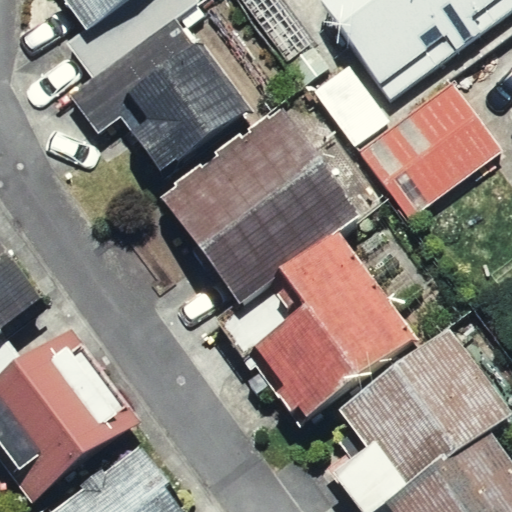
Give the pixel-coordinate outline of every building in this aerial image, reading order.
[(64,0),(86,29),(126,0),(64,0)] [(511,0),(320,0),(392,98),(511,11),(511,0)] [(68,94),(98,135),(123,117),(161,169),(246,108),(178,15),(68,94)] [(453,86),(361,153),(411,221),(503,154),(453,86)] [(359,216),(280,109),(161,197),(241,303),(287,271),(337,233),(359,216)] [(416,336),(337,233),(287,271),(313,305),(255,349),(283,386),(275,392),(291,414),(300,408),(307,418),(416,336)] [(0,324),(39,295),(0,242),(0,324)] [(0,465),(30,506),(144,423),(71,323),(23,358),(8,338),(0,344),(0,465)] [(369,511),(386,500),(488,428),(508,414),(448,329),(336,409),(364,448),(330,471),(359,511),(369,511)] [(511,511),(511,462),(488,428),(386,500),(394,511),(511,511)] [(179,511),(136,450),(46,511),(179,511)]
